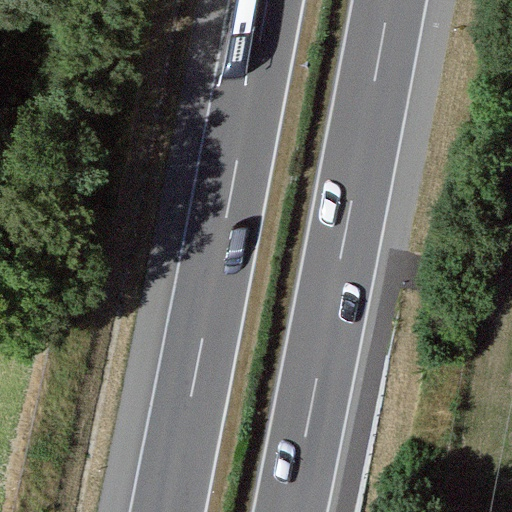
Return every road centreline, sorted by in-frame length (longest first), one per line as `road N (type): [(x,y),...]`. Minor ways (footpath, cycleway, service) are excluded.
road 1 (motorway): [(268,0),(169,511)]
road 2 (motorway): [(291,511),(390,0)]
